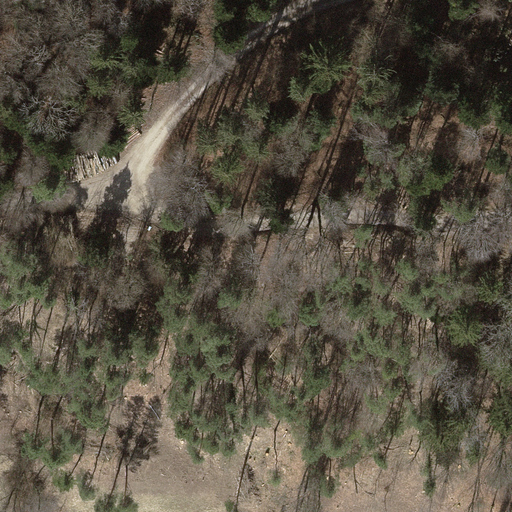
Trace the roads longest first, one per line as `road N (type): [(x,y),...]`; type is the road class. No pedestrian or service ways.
road 1 (track): [(130,195),(181,225),(511,219)]
road 2 (track): [(330,0),(236,53),(151,150),(130,195)]
road 3 (track): [(0,210),(130,195)]
